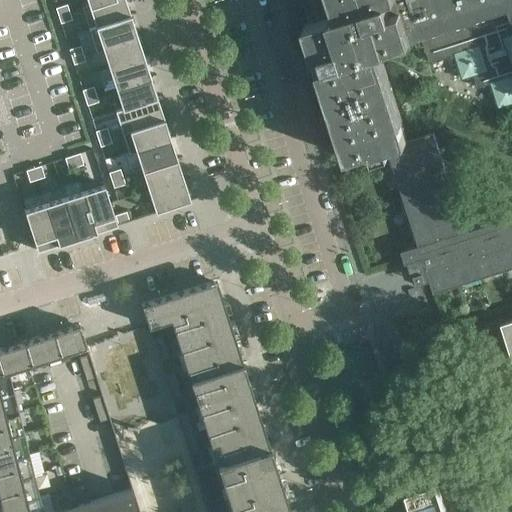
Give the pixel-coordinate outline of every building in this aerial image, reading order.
[(95,25),(130,14),(125,0),(103,0),(89,5),(95,24),(95,25)] [(511,0),(332,0),(337,14),(305,25),(315,56),(322,53),(324,60),(326,66),(319,68),(347,157),(372,149),(373,151),(407,140),(378,51),(422,37),(430,62),(454,54),(462,79),(474,75),(478,87),(490,83),(498,107),(511,102),(511,0)] [(58,15),(69,11),(67,4),(55,7),(58,15)] [(60,22),(72,19),(69,11),(58,15),(60,22)] [(102,46),(137,35),(130,14),(95,25),(95,24),(88,27),(95,49),(102,47),(102,46)] [(108,67),(144,55),(137,35),(102,46),(102,47),(108,67)] [(71,56),(82,52),(80,45),(68,48),(71,56)] [(73,64),(85,60),(82,52),(71,56),(73,64)] [(115,86),(115,87),(150,76),(144,55),(108,67),(115,86)] [(108,88),(115,111),(122,109),(122,108),(157,96),(150,76),(115,87),(115,86),(108,88)] [(84,97),(96,93),(93,86),(82,89),(84,97)] [(87,105),(98,101),(96,93),(84,97),(87,105)] [(122,109),(128,128),(163,117),(157,96),(122,108),(122,109)] [(128,128),(135,149),(170,138),(163,117),(128,128)] [(95,131),(97,138),(109,135),(106,127),(95,131)] [(97,138),(100,146),(111,142),(109,135),(97,138)] [(135,149),(141,169),(177,158),(170,138),(135,149)] [(438,162),(430,139),(390,151),(397,175),(438,162)] [(80,152),(72,155),(76,166),(83,164),(80,152)] [(76,166),(72,155),(64,157),(68,169),(76,166)] [(141,169),(148,190),(183,179),(177,158),(141,169)] [(445,185),(438,162),(397,175),(405,198),(445,185)] [(41,165),(33,167),(37,179),(45,176),(41,165)] [(37,179),(33,167),(26,170),(29,181),(37,179)] [(108,172),(110,179),(122,176),(119,168),(108,172)] [(110,179),(113,187),(124,183),(122,176),(110,179)] [(148,190),(155,212),(190,201),(183,179),(148,190)] [(104,183),(83,190),(96,231),(117,224),(104,183)] [(453,209),(445,185),(405,198),(412,221),(453,209)] [(96,231),(83,190),(64,196),(77,237),(96,231)] [(77,237),(64,196),(44,202),(58,243),(77,237)] [(58,243),(44,202),(24,209),(35,244),(37,250),(58,243)] [(460,232),(453,209),(412,221),(419,244),(420,245),(460,232)] [(115,216),(117,224),(129,221),(126,213),(115,216)] [(511,266),(511,221),(491,228),(504,269),(511,266)] [(504,269),(491,228),(468,236),(481,276),(504,269)] [(481,276),(468,236),(444,243),(458,284),(481,276)] [(458,284),(444,243),(421,251),(420,245),(419,244),(402,250),(403,252),(406,262),(411,261),(417,281),(430,277),(435,291),(458,284)] [(243,364),(234,335),(218,286),(218,287),(217,282),(209,285),(209,284),(150,303),(150,304),(142,306),(143,310),(148,324),(148,326),(170,319),(190,381),(243,364)] [(511,319),(503,323),(511,351),(510,352),(507,353),(511,363),(511,362),(511,319)] [(86,343),(83,334),(79,323),(48,333),(41,335),(44,343),(48,358),(55,356),(87,346),(86,343)] [(48,358),(44,343),(41,335),(1,348),(2,351),(9,371),(48,358)] [(162,335),(152,338),(154,344),(164,341),(162,335)] [(166,346),(164,341),(154,344),(156,350),(166,346)] [(168,352),(166,346),(156,350),(158,356),(168,352)] [(9,371),(2,351),(1,348),(0,348),(0,374),(9,371)] [(170,358),(168,352),(158,356),(160,361),(170,358)] [(91,359),(89,353),(79,357),(81,363),(91,359)] [(93,365),(91,359),(81,363),(83,368),(93,365)] [(270,447),(263,426),(243,364),(190,381),(216,462),(216,464),(270,447)] [(95,371),(93,365),(83,368),(84,374),(95,371)] [(0,396),(14,392),(9,371),(0,374),(0,396)] [(97,377),(95,371),(84,374),(86,380),(97,377)] [(174,372),(164,375),(166,381),(176,377),(174,372)] [(168,387),(178,383),(176,377),(166,381),(168,387)] [(180,389),(178,383),(168,387),(169,392),(180,389)] [(182,395),(180,389),(169,392),(171,398),(182,395)] [(0,419),(19,414),(14,392),(0,396),(0,419)] [(94,404),(104,400),(102,394),(92,398),(94,404)] [(106,406),(104,400),(94,404),(96,409),(106,406)] [(108,412),(106,406),(96,409),(98,415),(108,412)] [(187,411),(177,415),(178,420),(189,417),(187,411)] [(110,418),(108,412),(98,415),(99,421),(110,418)] [(0,442),(24,435),(19,414),(0,419),(0,442)] [(191,423),(189,417),(178,420),(180,426),(191,423)] [(192,428),(191,423),(180,426),(182,432),(192,428)] [(194,434),(192,428),(182,432),(184,437),(194,434)] [(196,440),(194,434),(184,437),(186,443),(196,440)] [(0,465),(29,456),(24,435),(0,442),(0,465)] [(200,451),(196,440),(186,443),(189,455),(200,451)] [(216,462),(194,469),(207,511),(140,511),(132,488),(57,511),(290,511),(270,447),(216,464),(216,462)] [(0,487),(35,477),(29,456),(0,465),(0,487)] [(40,498),(35,477),(0,487),(0,503),(2,510),(40,498)] [(447,511),(438,482),(406,492),(411,511),(447,511)] [(43,511),(40,498),(2,510),(2,511),(43,511)]
